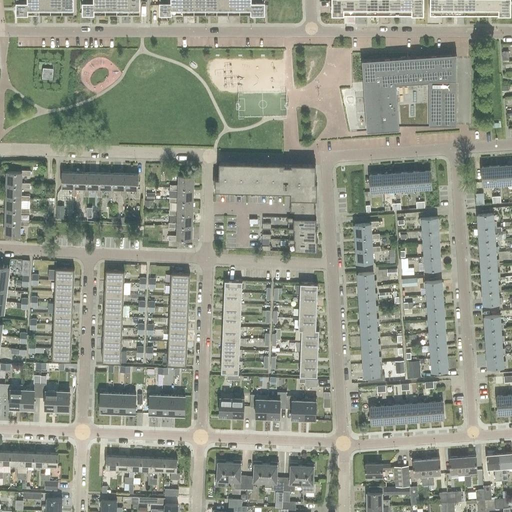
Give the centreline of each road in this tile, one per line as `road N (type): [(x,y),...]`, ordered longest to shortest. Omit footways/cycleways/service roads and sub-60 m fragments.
road 1 (residential): [(0,30),(314,30)]
road 2 (residential): [(475,436),(454,148)]
road 3 (residential): [(210,156),(0,150)]
road 4 (residential): [(314,30),(511,31)]
road 5 (residential): [(84,435),(92,254)]
road 6 (residential): [(200,439),(207,259)]
road 7 (residential): [(343,442),(334,264)]
road 8 (residential): [(343,442),(200,439)]
road 9 (residential): [(475,436),(343,442)]
road 10 (residential): [(334,264),(207,259)]
road 11 (residential): [(454,148),(328,158)]
